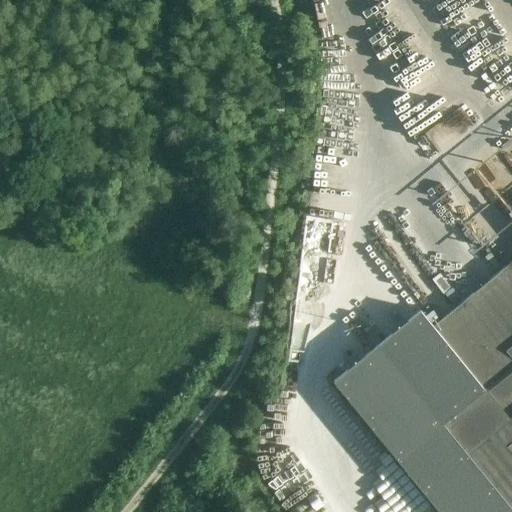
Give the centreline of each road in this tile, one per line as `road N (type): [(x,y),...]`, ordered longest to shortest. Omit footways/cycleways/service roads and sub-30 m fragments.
road 1 (track): [(273,0),(283,86),(255,332),(249,351),(128,511)]
road 2 (unknown): [(347,265),(303,388),(299,427),(309,462),(344,511)]
road 3 (unknown): [(350,0),(360,154),(347,265)]
road 4 (unknown): [(511,100),(418,175),(347,265)]
